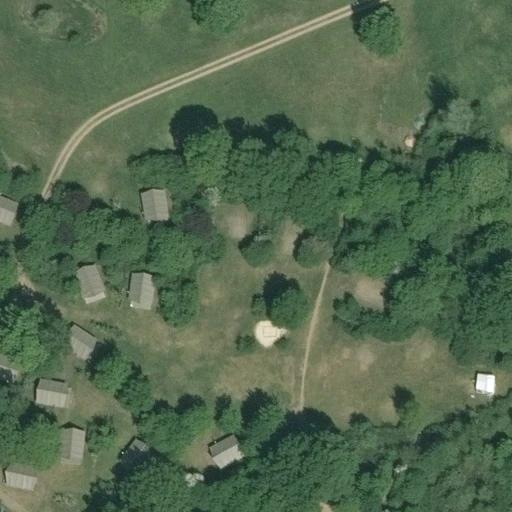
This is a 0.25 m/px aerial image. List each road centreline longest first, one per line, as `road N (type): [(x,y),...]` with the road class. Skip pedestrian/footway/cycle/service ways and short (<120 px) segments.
road 1 (track): [(393,0),(94,127),(56,180),(31,239),(25,289)]
road 2 (track): [(327,511),(311,454),(329,291)]
